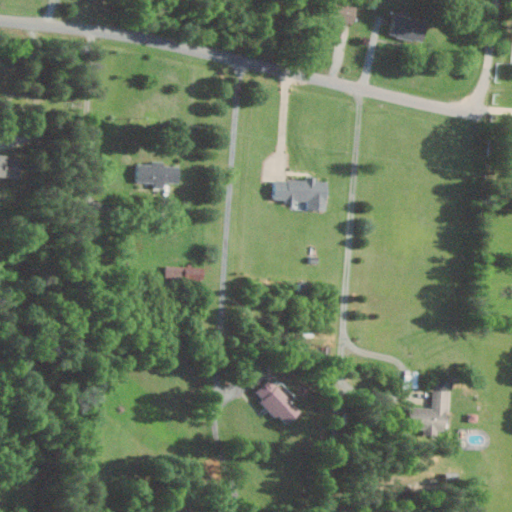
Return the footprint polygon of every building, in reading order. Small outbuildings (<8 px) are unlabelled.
[(331,18),(353,25),(359,8),(336,1),(331,18)] [(392,36),(425,41),(428,20),(395,15),(392,36)] [(0,176),(20,177),(21,156),(0,155),(0,176)] [(137,182),(155,182),(155,187),(165,188),(165,182),(180,183),(181,166),(165,165),(165,163),(138,162),(137,182)] [(328,211),(329,180),(277,179),(276,201),(309,202),(309,210),(328,211)] [(302,409),(270,376),(254,391),(286,424),(302,409)] [(433,406),(410,406),(410,428),(425,428),(425,432),(449,433),(450,389),(433,388),(433,406)]
